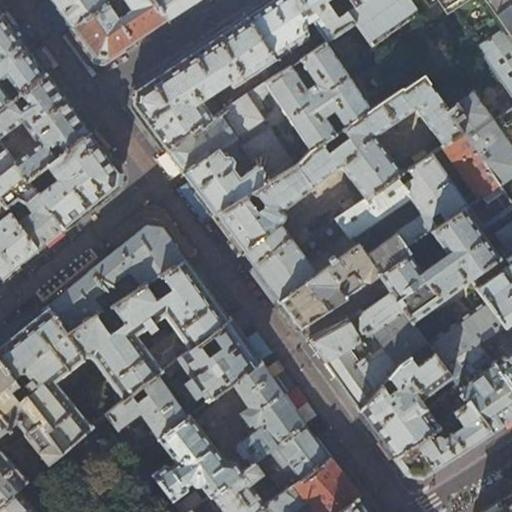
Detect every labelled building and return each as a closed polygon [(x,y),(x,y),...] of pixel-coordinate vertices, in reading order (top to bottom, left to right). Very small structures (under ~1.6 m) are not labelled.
[(54,0),(74,26),(107,4),(104,0),(54,0)] [(197,0),(126,0),(133,10),(118,19),(111,8),(117,3),(115,0),(111,0),(107,4),(74,26),(87,44),(97,58),(107,60),(133,42),(180,12),(197,0)] [(270,0),(262,5),(245,16),(274,61),(307,39),(305,24),(310,21),(325,43),(353,24),(336,0),(270,0)] [(336,0),(353,24),(367,42),(415,9),(409,0),(336,0)] [(511,0),(483,0),(503,28),(511,40),(511,0)] [(19,38),(2,14),(0,15),(0,107),(46,73),(19,38)] [(233,89),(274,61),(245,16),(134,89),(131,105),(148,127),(166,150),(213,118),(202,103),(212,97),(206,87),(223,76),(233,89)] [(511,40),(503,28),(475,49),(511,99),(511,40)] [(290,67),(263,84),(269,92),(309,152),(332,137),(335,135),(323,117),(332,112),(343,129),(369,112),(324,43),(298,61),(313,85),(311,86),(315,93),(311,96),(307,89),(305,90),(290,67)] [(64,98),(46,73),(0,107),(0,136),(22,121),(39,143),(14,161),(16,164),(27,179),(37,172),(46,165),(89,132),(64,98)] [(425,85),(426,84),(421,78),(401,92),(401,90),(369,112),(343,129),(341,131),(346,138),(337,144),(332,137),(309,152),(295,166),(312,186),(340,165),(364,199),(397,177),(402,174),(374,137),(415,109),(443,146),(461,134),(451,119),(460,112),(454,103),(445,112),(443,109),(444,108),(433,93),(432,94),(425,85)] [(174,162),(183,172),(218,149),(263,120),(259,113),(263,110),(259,104),(263,96),(269,92),(263,84),(213,118),(166,150),(166,151),(174,162)] [(511,107),(491,122),(470,93),(454,103),(460,112),(451,119),(461,134),(497,185),(499,187),(511,177),(511,107)] [(218,149),(183,172),(182,173),(198,194),(213,215),(295,166),(269,128),(240,146),(253,166),(244,173),(234,163),(229,156),(225,156),(223,157),(218,149)] [(96,141),(89,132),(46,165),(60,184),(51,191),(37,172),(27,179),(63,229),(80,215),(116,186),(118,171),(111,161),(96,141)] [(461,134),(443,146),(440,148),(477,199),(497,185),(461,134)] [(0,176),(16,164),(14,161),(5,149),(0,152),(0,176)] [(355,244),(316,273),(279,301),(278,302),(289,316),(298,329),(320,314),(359,287),(378,274),(409,252),(406,248),(436,227),(430,218),(438,212),(445,221),(467,206),(430,155),(406,171),(412,180),(403,187),(397,177),(364,199),(354,205),(345,212),(335,219),(355,244)] [(63,229),(27,179),(16,164),(0,176),(0,197),(7,207),(17,200),(24,202),(32,211),(18,222),(38,249),(49,240),(56,235),(63,229)] [(242,251),(281,225),(279,222),(280,221),(281,220),(282,218),(283,216),(283,215),(283,213),(283,211),(282,209),(312,187),(312,186),(295,166),(213,215),(227,233),(241,252),(242,251)] [(497,185),(477,199),(467,206),(445,221),(436,227),(406,248),(409,252),(378,274),(384,283),(390,291),(411,321),(431,307),(446,329),(426,343),(442,364),(455,356),(462,352),(476,343),(504,325),(476,287),(469,278),(511,247),(511,219),(486,239),(481,232),(511,209),(511,205),(499,187),(497,185)] [(341,206),(345,212),(354,205),(350,199),(341,206)] [(14,268),(38,249),(18,222),(11,213),(0,220),(0,276),(2,278),(14,268)] [(289,236),(281,225),(242,251),(262,277),(278,300),(279,301),(316,273),(298,248),(308,241),(301,231),(297,231),(289,236)] [(160,274),(184,260),(172,244),(161,229),(146,227),(125,243),(68,289),(46,306),(65,332),(97,313),(102,310),(93,299),(125,273),(130,273),(139,287),(145,283),(160,274)] [(205,289),(184,260),(160,274),(170,289),(156,299),(145,283),(139,287),(110,304),(120,318),(117,320),(120,326),(110,332),(97,313),(65,332),(46,306),(19,328),(0,343),(0,361),(5,368),(15,361),(28,376),(17,385),(49,426),(45,430),(61,451),(91,426),(55,382),(85,356),(91,357),(118,393),(114,396),(119,403),(157,373),(162,370),(147,350),(156,343),(160,348),(169,342),(165,337),(175,330),(189,349),(227,319),(205,289)] [(511,321),(511,261),(476,287),(504,325),(509,322),(510,323),(511,321)] [(426,342),(411,321),(390,291),(376,301),(363,310),(359,317),(357,327),(362,333),(372,333),(382,343),(365,352),(358,342),(358,341),(326,363),(343,386),(360,410),(398,362),(426,342)] [(230,317),(227,319),(189,349),(177,358),(195,385),(190,388),(195,395),(200,391),(207,401),(232,382),(260,361),(246,339),(230,317)] [(319,353),(326,363),(358,341),(347,318),(329,328),(309,340),(319,353)] [(511,331),(511,326),(510,323),(509,322),(504,325),(476,343),(511,391),(511,341),(503,346),(508,355),(504,358),(494,341),(502,338),(511,331)] [(259,358),(270,352),(257,329),(246,335),(259,358)] [(426,343),(426,342),(398,362),(360,410),(377,433),(394,457),(427,434),(438,427),(418,399),(445,379),(449,384),(454,381),(442,364),(426,343)] [(511,391),(476,343),(462,352),(475,370),(473,372),(472,375),(474,377),(472,379),(455,356),(442,364),(454,381),(467,400),(490,432),(506,422),(511,418),(511,391)] [(17,385),(5,368),(0,361),(0,501),(21,484),(27,479),(0,449),(0,433),(16,421),(25,432),(24,433),(47,462),(61,451),(45,430),(49,426),(17,385)] [(280,389),(260,361),(232,382),(250,408),(242,413),(250,425),(258,420),(263,426),(236,447),(236,449),(241,456),(234,461),(242,472),(304,425),(280,389)] [(188,416),(157,373),(119,403),(106,413),(118,429),(139,413),(158,438),(188,416)] [(457,454),(490,432),(467,400),(446,415),(449,420),(446,421),(453,431),(442,438),(441,437),(440,436),(439,435),(438,435),(436,434),(435,435),(433,435),(432,436),(431,437),(430,439),(427,434),(394,457),(402,468),(406,475),(421,477),(457,454)] [(190,414),(188,416),(158,438),(176,463),(169,467),(169,466),(168,466),(167,466),(166,466),(165,466),(164,466),(163,467),(153,474),(173,501),(186,491),(186,490),(186,489),(186,488),(185,487),(185,486),(184,486),(190,482),(190,483),(192,484),(193,486),(194,486),(196,487),(197,487),(198,487),(200,487),(201,487),(208,498),(212,495),(242,472),(234,461),(227,460),(225,461),(190,414)] [(256,511),(328,457),(315,439),(304,425),(242,472),(212,495),(224,511),(256,511)] [(339,511),(358,497),(360,496),(344,475),(330,458),(329,458),(328,457),(256,511),(339,511)] [(24,467),(32,476),(43,466),(36,458),(33,458),(25,465),(24,467)] [(46,511),(21,484),(0,501),(0,511),(46,511)] [(181,511),(189,511),(192,510),(202,502),(195,493),(178,507),(181,511)] [(511,511),(511,493),(483,511),(511,511)] [(368,511),(359,498),(358,497),(339,511),(368,511)]
